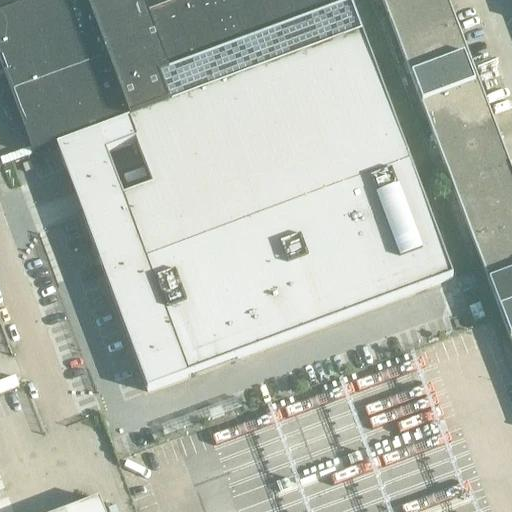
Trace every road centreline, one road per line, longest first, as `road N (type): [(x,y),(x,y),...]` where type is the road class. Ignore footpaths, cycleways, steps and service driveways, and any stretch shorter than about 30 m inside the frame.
road 1 (unknown): [(206,511),(224,473),(437,388),(476,398),(504,439)]
road 2 (unclassified): [(66,425),(0,245)]
